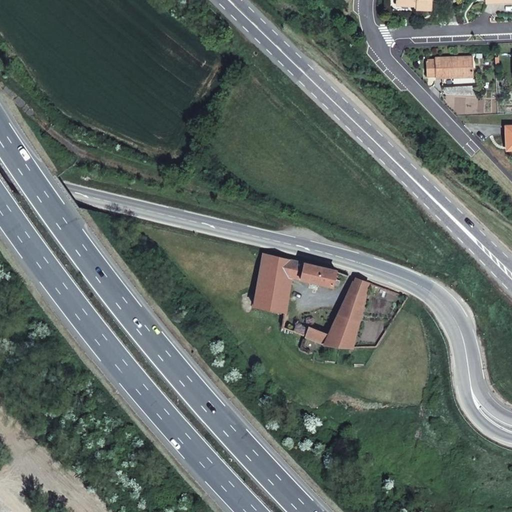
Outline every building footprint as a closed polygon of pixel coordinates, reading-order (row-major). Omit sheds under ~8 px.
[(432,0),(396,0),(396,4),(416,5),(416,9),(432,9),(432,0)] [(435,58),(436,76),(453,75),(453,77),(474,76),(473,56),(435,58)] [(436,76),(435,59),(426,60),(427,76),(436,76)] [(290,259),(263,253),(261,263),(253,306),(284,311),(286,312),(292,277),(293,271),(302,273),(304,262),(290,259)] [(337,270),(304,262),(302,273),(301,279),(338,288),(340,280),(335,279),(337,270)] [(368,283),(356,278),(339,315),(359,321),(368,283)] [(352,347),(359,321),(339,315),(330,335),(327,343),(352,347)] [(330,335),(309,326),(305,336),(323,343),(327,343),(330,335)]
